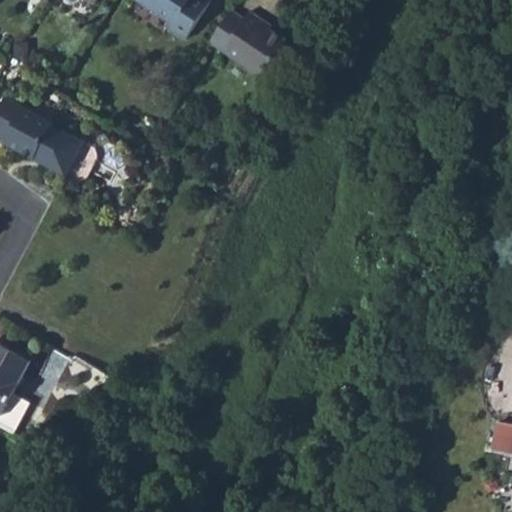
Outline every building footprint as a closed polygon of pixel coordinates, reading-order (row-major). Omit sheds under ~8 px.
[(139,0),(175,23),(172,29),(187,39),(212,1),(209,0),(139,0)] [(232,10),(211,43),(264,76),(288,40),(263,24),(265,20),(250,11),(245,19),(232,10)] [(6,97),(0,108),(0,138),(61,171),(70,169),(81,148),(78,139),(54,125),(55,124),(6,97)] [(88,149),(80,166),(92,172),(101,156),(88,149)] [(0,416),(1,416),(20,425),(32,402),(14,393),(32,360),(0,343),(0,416)] [(493,448),(511,452),(511,424),(499,421),(493,448)]
